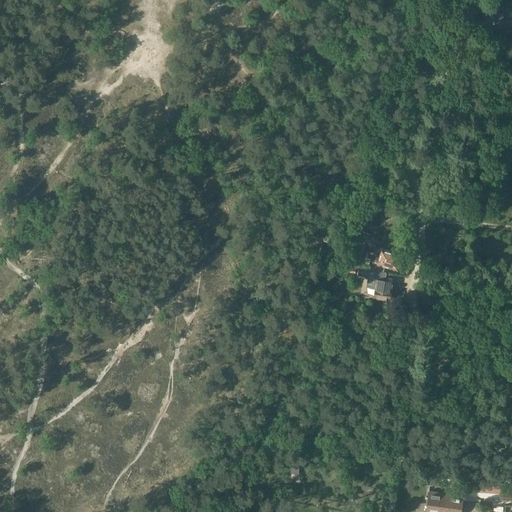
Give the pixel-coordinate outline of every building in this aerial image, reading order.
[(487,10),(486,22),(488,22),(488,27),(502,28),(502,23),(507,23),(507,11),(502,11),(502,6),(489,5),(489,10),(487,10)] [(363,231),(346,266),(357,267),(372,270),(383,272),(385,266),(387,267),(398,271),(398,269),(400,268),(401,264),(400,264),(401,259),(402,258),(400,257),(399,256),(394,254),(395,253),(393,252),(385,250),(381,249),(379,258),(376,257),(374,263),(373,267),(367,266),(367,265),(363,264),(363,265),(358,265),(361,257),(366,244),(375,247),(378,237),(363,232),(363,231)] [(359,269),(358,275),(365,276),(365,278),(368,278),(366,286),(371,287),(375,288),(374,297),(389,300),(391,288),(391,287),(392,281),(384,280),(385,273),(359,269)] [(378,320),(367,321),(368,329),(379,328),(378,320)] [(453,488),(498,491),(498,482),(453,479),(453,488)] [(428,491),(425,511),(459,511),(462,495),(428,491)]
